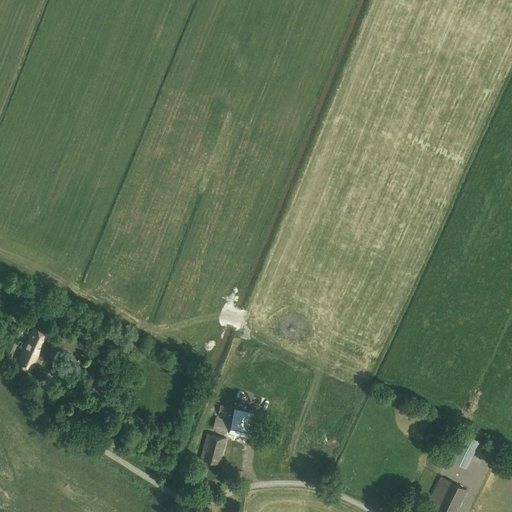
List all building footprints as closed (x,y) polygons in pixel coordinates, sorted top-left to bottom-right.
[(31,370),(44,340),(47,333),(34,326),(17,364),(31,370)] [(63,336),(60,341),(72,346),(70,351),(75,353),(79,344),(63,336)] [(67,357),(70,351),(72,346),(60,341),(58,340),(53,350),(67,357)] [(230,407),(220,404),(218,412),(228,415),(230,407)] [(213,428),(229,432),(229,433),(248,438),(254,414),(234,409),(232,421),(216,417),(213,428)] [(478,438),(460,430),(447,457),(465,466),(478,438)] [(200,459),(219,465),(226,438),(207,433),(200,459)] [(425,507),(433,511),(432,511),(454,511),(457,506),(459,507),(467,490),(440,476),(425,507)]
